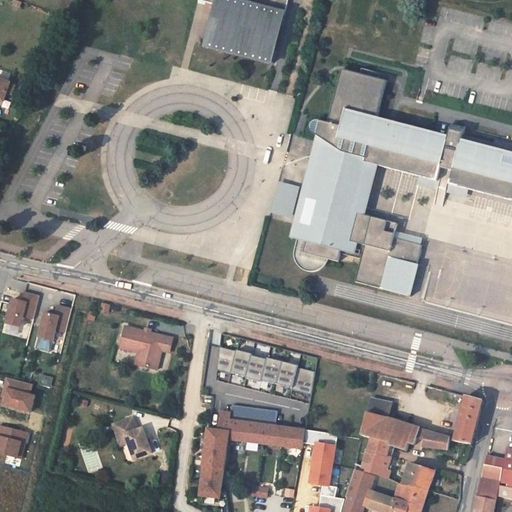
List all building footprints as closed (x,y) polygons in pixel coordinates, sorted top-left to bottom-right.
[(203,0),(215,3),(205,43),(272,61),(287,0),(203,0)] [(511,153),(462,141),(466,128),(446,123),(441,135),(378,119),(389,78),(337,66),(323,123),(303,119),(299,138),(313,142),(306,165),(300,186),(293,221),(285,240),(295,242),(293,260),(299,269),(311,273),(324,270),(329,260),(337,264),(342,256),(358,260),(353,280),(411,295),(424,246),(417,238),(395,235),(398,226),(364,217),(373,171),(414,182),(435,186),(432,203),(445,206),(449,188),(511,203),(511,204),(509,224),(511,224),(511,153)] [(0,79),(0,101),(4,103),(7,93),(10,85),(11,84),(0,79)] [(279,180),(271,211),(292,217),(300,186),(279,180)] [(13,299),(7,323),(21,327),(24,316),(33,319),(39,295),(25,292),(23,302),(13,299)] [(55,315),(45,312),(39,337),(53,340),(56,330),(66,332),(72,309),(57,305),(55,315)] [(146,331),(127,325),(121,347),(140,352),(136,364),(158,369),(163,351),(167,336),(152,332),(146,331)] [(175,338),(167,336),(163,351),(171,353),(175,338)] [(220,347),(217,369),(231,373),(232,372),(249,376),(248,379),(250,379),(261,382),(262,380),(293,388),(292,390),(311,395),(314,371),(307,369),(299,367),(299,365),(291,363),(278,360),(268,358),(268,359),(261,357),(253,355),(254,354),(247,352),(237,349),(237,351),(230,350),(220,347)] [(5,389),(8,389),(6,397),(4,405),(31,411),(35,396),(29,394),(32,384),(8,378),(5,389)] [(456,441),(472,445),(484,401),(466,397),(456,440),(456,441)] [(391,404),(372,399),(367,414),(389,419),(391,404)] [(230,420),(275,426),(277,412),(232,405),(231,413),(230,420)] [(228,441),(302,451),(306,430),(275,426),(230,420),(231,413),(220,412),(218,431),(209,429),(200,497),(220,499),(228,441)] [(421,429),(389,419),(367,414),(362,436),(372,438),(390,443),(390,445),(407,451),(409,444),(415,446),(418,438),(421,429)] [(133,417),(114,424),(118,437),(124,436),(126,443),(129,442),(135,459),(152,453),(144,428),(138,430),(133,417)] [(23,451),(28,432),(0,425),(0,452),(18,457),(20,451),(23,451)] [(450,438),(421,429),(418,438),(424,441),(423,447),(449,450),(450,438)] [(124,436),(118,437),(121,445),(126,443),(124,436)] [(385,470),(389,458),(390,445),(390,443),(372,438),(369,450),(366,450),(362,467),(371,471),(383,476),(389,479),(392,472),(389,471),(385,470)] [(424,441),(418,438),(415,446),(415,449),(422,451),(423,447),(424,441)] [(336,446),(318,443),(312,484),(330,487),(336,446)] [(487,457),(485,465),(511,470),(511,451),(507,450),(505,461),(487,457)] [(428,491),(429,491),(436,473),(409,464),(402,485),(406,486),(428,491)] [(474,511),(493,511),(497,497),(511,500),(511,488),(499,486),(500,482),(507,484),(506,486),(511,487),(511,470),(503,469),(485,465),(483,472),(476,504),(474,511)] [(347,499),(342,511),(361,511),(362,510),(364,511),(375,478),(355,471),(346,498),(347,499)] [(402,485),(399,484),(394,498),(396,499),(401,501),(406,486),(402,485)] [(406,486),(401,501),(411,504),(408,511),(421,511),(428,491),(406,486)] [(250,487),(249,495),(266,498),(267,489),(250,487)] [(366,508),(370,509),(376,493),(372,491),(366,508)] [(394,498),(378,493),(376,493),(370,509),(379,511),(391,511),(396,499),(394,498)] [(408,511),(411,504),(401,501),(396,499),(391,511),(408,511)]
